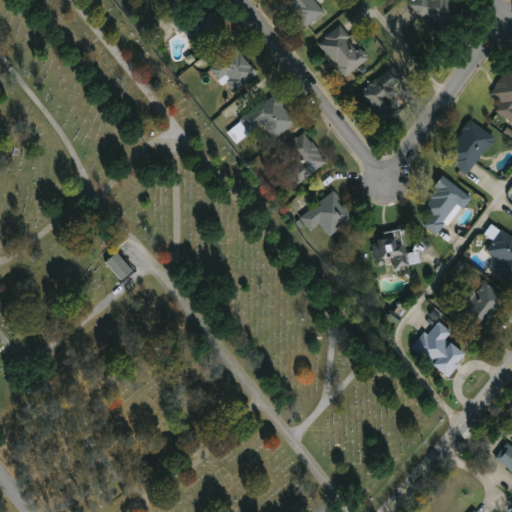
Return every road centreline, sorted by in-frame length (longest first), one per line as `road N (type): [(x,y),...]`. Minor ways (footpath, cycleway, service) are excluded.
road 1 (residential): [(237,0),(364,159),(387,171)]
road 2 (residential): [(387,171),(405,165),(511,15)]
road 3 (tertiary): [(511,367),(387,511)]
